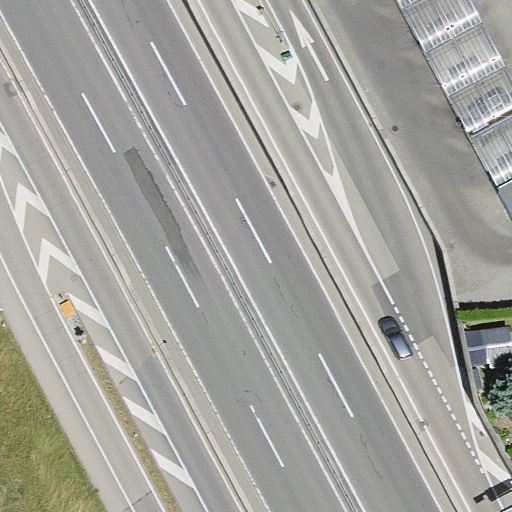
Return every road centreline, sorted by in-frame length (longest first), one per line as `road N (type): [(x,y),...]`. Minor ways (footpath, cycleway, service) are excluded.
road 1 (motorway): [(28,0),(302,511)]
road 2 (motorway): [(400,511),(127,0)]
road 3 (motorway): [(445,440),(214,0)]
road 4 (motorway): [(0,93),(223,511)]
road 5 (motorway): [(445,440),(399,260),(367,174),(277,0)]
road 6 (secondary): [(0,216),(151,511)]
road 7 (residential): [(511,261),(481,247),(345,0)]
